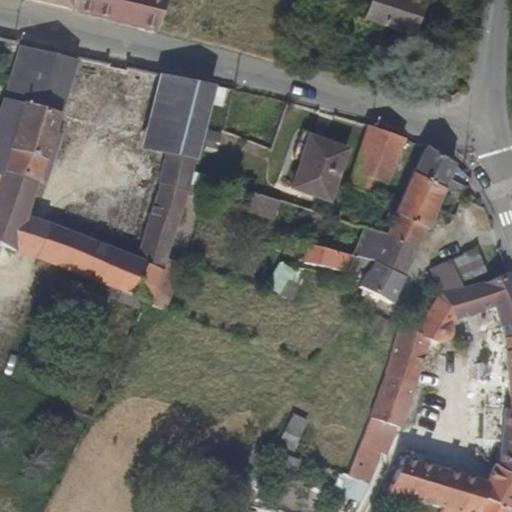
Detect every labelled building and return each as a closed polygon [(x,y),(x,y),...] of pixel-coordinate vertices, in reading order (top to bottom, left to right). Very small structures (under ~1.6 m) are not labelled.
[(32,0),(71,10),(73,0),(32,0)] [(73,0),(71,10),(156,31),(166,0),(73,0)] [(367,0),(361,19),(408,34),(418,4),(405,0),(367,0)] [(0,76),(0,163),(24,84),(27,85),(38,47),(11,40),(0,76)] [(37,183),(45,185),(63,132),(54,130),(76,56),(38,47),(27,85),(24,84),(0,163),(0,245),(15,252),(37,183)] [(158,75),(141,144),(167,151),(194,158),(212,87),(158,75)] [(355,157),(390,169),(404,138),(365,125),(355,157)] [(202,130),(198,150),(214,153),(218,133),(202,130)] [(291,187),(327,199),(345,150),(308,138),(291,187)] [(453,164),(425,146),(410,175),(443,190),(453,164)] [(194,158),(167,151),(136,257),(46,223),(32,259),(144,302),(160,258),(178,209),(194,158)] [(355,157),(345,187),(364,193),(368,180),(383,185),(390,169),(355,157)] [(410,175),(399,195),(434,209),(443,190),(410,175)] [(383,185),(368,180),(364,193),(378,198),(383,185)] [(249,195),(246,215),(273,219),(276,199),(249,195)] [(426,229),(434,209),(399,195),(393,207),(389,215),(426,229)] [(393,207),(389,205),(379,223),(384,225),(389,215),(393,207)] [(414,248),(426,229),(389,215),(384,225),(378,236),(414,248)] [(342,272),(345,264),(365,272),(367,267),(400,276),(414,248),(378,236),(361,230),(354,250),(361,252),(358,258),(302,243),(297,261),(342,272)] [(476,245),(463,251),(473,275),(486,269),(476,245)] [(463,251),(452,256),(461,280),(473,275),(463,251)] [(452,256),(439,261),(449,285),(461,280),(452,256)] [(144,302),(164,309),(182,266),(160,258),(144,302)] [(275,295),(293,301),(309,270),(291,266),(277,292),(275,295)] [(286,272),(275,267),(266,287),(277,292),(286,272)] [(365,272),(360,284),(357,291),(389,305),(400,276),(367,267),(365,272)] [(441,292),(433,304),(426,316),(420,325),(415,333),(427,337),(455,319),(491,306),(503,340),(510,403),(504,403),(495,469),(511,475),(511,279),(508,271),(441,292)] [(433,304),(417,293),(409,305),(426,316),(433,304)] [(409,321),(405,329),(415,333),(420,325),(409,321)] [(412,384),(427,337),(415,333),(405,329),(399,327),(383,375),(412,384)] [(383,375),(369,418),(397,427),(412,384),(383,375)] [(418,444),(400,458),(493,486),(495,469),(418,444)] [(383,492),(445,511),(475,511),(480,499),(508,509),(511,501),(511,493),(493,486),(400,458),(383,492)] [(511,475),(495,469),(493,486),(511,493),(511,475)] [(506,511),(508,509),(480,499),(475,511),(506,511)]
